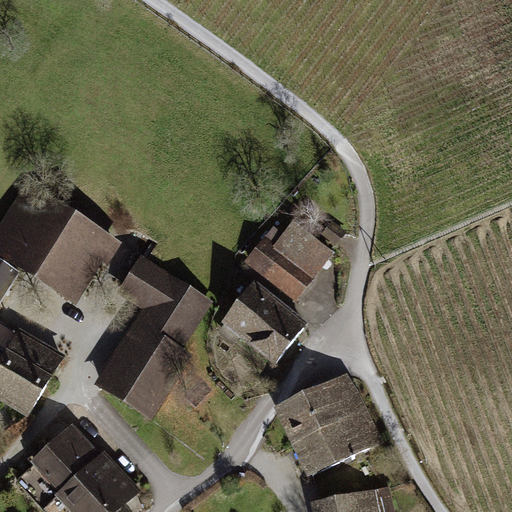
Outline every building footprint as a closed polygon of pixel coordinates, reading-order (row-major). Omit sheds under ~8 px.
[(67,361),(0,320),(0,314),(24,276),(77,308),(102,267),(109,271),(125,244),(31,187),(0,237),(0,350),(7,355),(0,366),(0,403),(30,421),(67,361)] [(317,242),(293,224),(276,247),(266,239),(246,265),(300,305),(351,237),(332,222),(317,242)] [(141,263),(120,297),(143,312),(97,387),(155,423),(195,358),(186,352),(214,308),(141,263)] [(224,328),(276,368),(310,324),(257,285),(224,328)] [(347,377),(277,412),(312,481),(382,446),(347,377)] [(75,430),(37,468),(63,495),(58,499),(70,511),(126,511),(145,493),(106,454),(102,458),(75,430)] [(395,511),(390,488),(313,506),(314,511),(395,511)]
